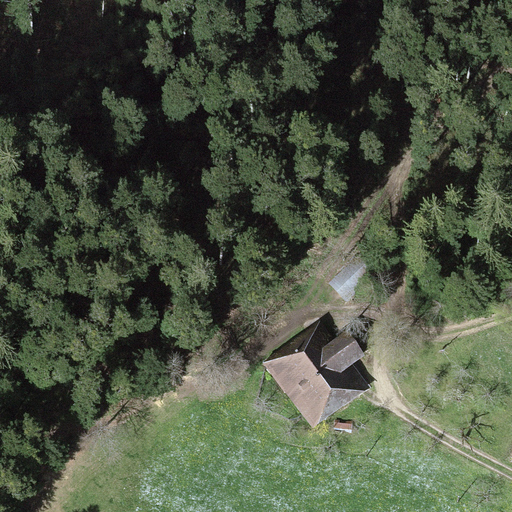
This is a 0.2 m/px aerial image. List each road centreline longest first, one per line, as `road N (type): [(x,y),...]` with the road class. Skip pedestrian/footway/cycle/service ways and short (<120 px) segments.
road 1 (track): [(406,330),(363,309),(305,315),(394,174),(511,63)]
road 2 (track): [(394,405),(379,367),(388,338),(511,313)]
road 3 (track): [(394,174),(406,330)]
